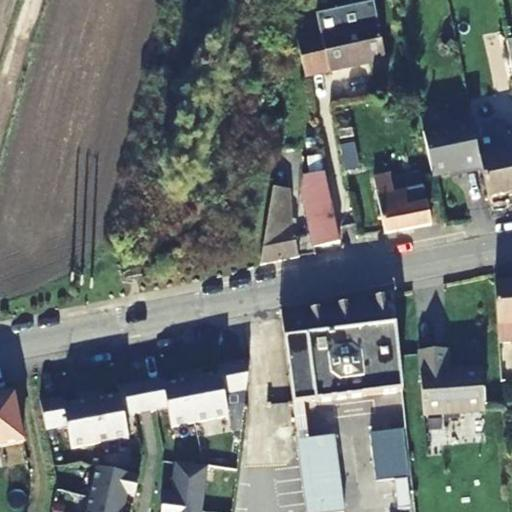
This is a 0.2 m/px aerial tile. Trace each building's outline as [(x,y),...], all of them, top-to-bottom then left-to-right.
[(296,47),(304,82),(383,65),(371,12),(317,24),(320,41),(296,47)] [(511,77),(496,81),(506,126),(511,124),(511,77)] [(476,144),(472,126),(422,136),(432,182),(461,175),(462,179),(482,174),(476,144)] [(337,135),(346,177),(361,173),(351,132),(337,135)] [(511,151),(508,136),(476,144),(482,174),(488,202),(511,196),(511,151)] [(280,158),(274,189),(291,191),(303,193),(308,160),(280,158)] [(308,160),(303,193),(305,199),(314,202),(318,224),(302,230),(308,257),(340,249),(321,161),(308,160)] [(391,180),(377,183),(389,237),(434,227),(430,205),(412,209),(408,195),(396,198),(391,180)] [(290,228),(285,228),(291,191),(274,189),(261,263),(261,267),(298,260),(290,228)] [(498,345),(511,343),(511,290),(495,291),(498,345)] [(332,405),(402,395),(392,299),(346,309),(347,313),(337,314),(336,311),(323,314),(324,318),(313,320),(312,316),(282,322),(283,335),(294,410),(332,405)] [(448,376),(447,355),(420,356),(423,420),(483,418),(481,374),(448,376)] [(246,396),(250,366),(217,372),(218,379),(186,386),(194,430),(228,423),(223,401),(246,396)] [(194,430),(186,386),(163,390),(162,385),(145,388),(150,418),(167,415),(171,434),(194,430)] [(150,418),(145,388),(140,389),(134,391),(140,420),(145,419),(150,418)] [(140,420),(134,391),(116,394),(117,401),(85,408),(94,451),(127,445),(123,423),(140,420)] [(0,453),(21,450),(11,397),(0,398),(0,453)] [(94,451),(85,408),(62,412),(61,404),(38,409),(44,438),(67,434),(71,456),(94,451)] [(294,410),(299,446),(307,511),(345,511),(332,405),(294,410)] [(377,482),(408,477),(399,428),(368,434),(377,482)] [(160,511),(164,511),(200,511),(206,472),(202,471),(173,468),(169,496),(162,495),(160,511)] [(132,504),(136,484),(99,476),(94,475),(88,504),(123,511),(125,502),(132,504)]
